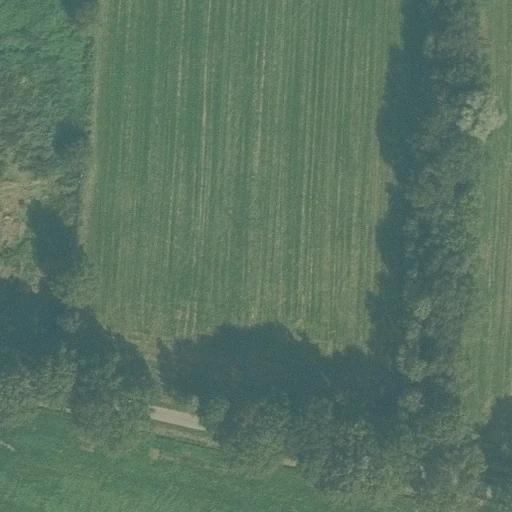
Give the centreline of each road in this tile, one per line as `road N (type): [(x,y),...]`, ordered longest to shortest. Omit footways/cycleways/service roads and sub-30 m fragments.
road 1 (unclassified): [(511,496),(0,384)]
road 2 (track): [(453,0),(433,479)]
